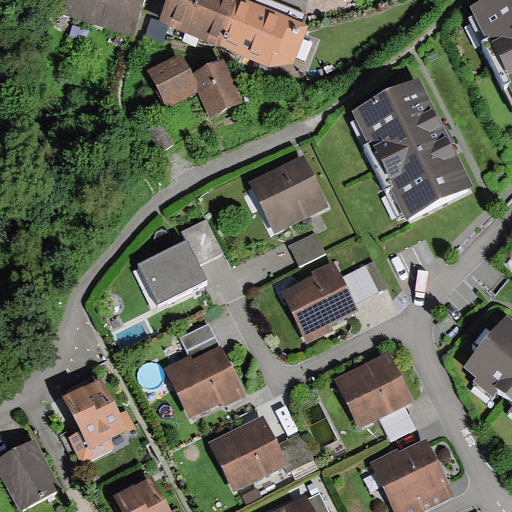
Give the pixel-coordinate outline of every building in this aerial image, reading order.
[(72,0),(67,17),(133,38),(145,0),(72,0)] [(240,0),(170,0),(160,27),(271,67),(294,64),(297,55),(307,60),(314,44),(303,40),(311,19),(263,0),(261,0),(258,7),(240,0)] [(511,87),(511,89),(511,0),(496,0),(473,12),(486,38),(477,43),(501,92),(511,87)] [(210,115),(243,100),(225,60),(195,74),(187,56),(153,71),(169,105),(199,92),(210,115)] [(396,187),(411,216),(474,185),(421,80),(358,111),(372,138),(362,143),(386,192),(396,187)] [(251,187),(274,233),(329,206),(306,160),(251,187)] [(186,243),(141,265),(161,306),(210,282),(202,265),(224,254),(207,220),(181,233),(186,243)] [(292,245),(301,264),(325,252),(317,234),(292,245)] [(287,290),(312,340),(339,327),(335,320),(362,307),(339,261),(318,271),(319,274),(287,290)] [(167,368),(192,417),(222,402),(225,408),(248,396),(211,323),(179,338),(189,357),(167,368)] [(474,347),(482,353),(467,373),(511,406),(511,334),(502,327),(491,341),(484,335),(474,347)] [(338,377),(360,427),(417,399),(394,349),(338,377)] [(109,440),(128,430),(102,377),(85,386),(64,396),(83,433),(71,439),(84,464),(113,448),(109,440)] [(212,441),(234,491),(291,463),(268,413),(212,441)] [(0,462),(23,507),(64,485),(39,438),(0,458),(0,462)] [(374,466),(396,511),(422,511),(455,496),(427,440),(374,466)] [(172,511),(155,479),(136,489),(117,499),(124,511),(172,511)] [(278,511),(318,511),(311,496),(278,511)]
